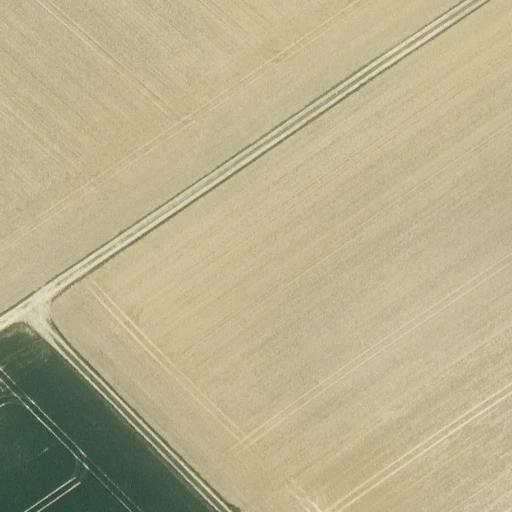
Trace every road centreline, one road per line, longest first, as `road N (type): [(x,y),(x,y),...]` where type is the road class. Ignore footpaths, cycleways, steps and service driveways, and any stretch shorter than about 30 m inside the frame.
road 1 (track): [(0,350),(511,3)]
road 2 (track): [(36,324),(225,511)]
